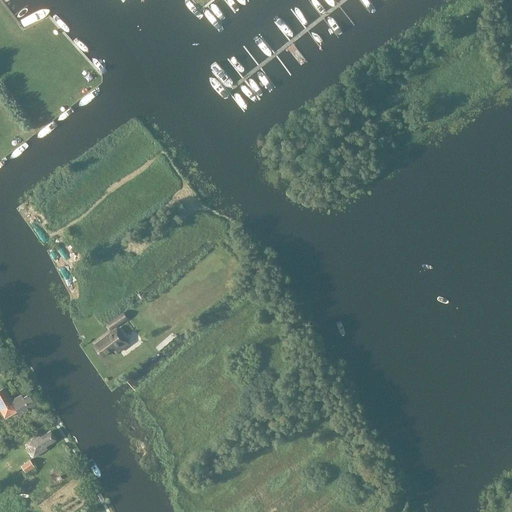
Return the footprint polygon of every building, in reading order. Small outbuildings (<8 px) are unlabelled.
[(453,22),(468,18),(466,12),(472,10),(469,3),(449,9),(453,22)] [(107,325),(110,331),(127,319),(123,314),(107,325)] [(129,344),(117,329),(94,346),(103,358),(113,350),(116,354),(129,344)] [(3,389),(0,390),(0,413),(4,420),(16,413),(18,415),(34,406),(28,395),(22,398),(21,396),(10,402),(3,389)] [(39,437),(25,446),(32,459),(47,450),(45,447),(55,441),(49,433),(39,439),(39,437)] [(22,472),(31,468),(28,461),(19,465),(22,472)]
